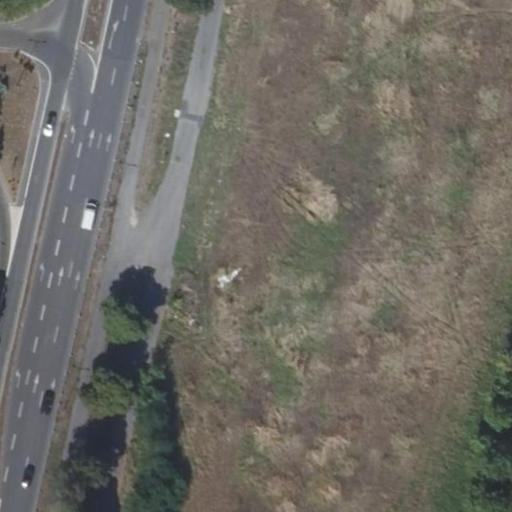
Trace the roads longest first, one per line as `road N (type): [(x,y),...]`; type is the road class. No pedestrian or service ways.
road 1 (primary): [(18,511),(103,124)]
road 2 (primary): [(65,49),(0,356)]
road 3 (primary): [(103,124),(128,0)]
